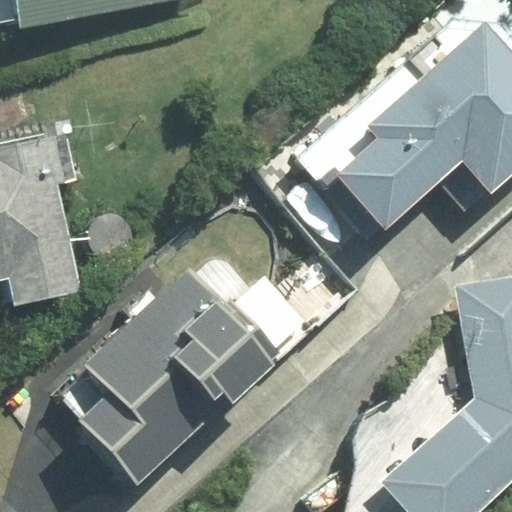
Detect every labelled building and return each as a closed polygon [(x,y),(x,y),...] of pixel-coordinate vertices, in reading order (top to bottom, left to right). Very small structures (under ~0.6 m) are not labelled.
[(0,0),(0,23),(128,0),(0,0)] [(346,121),(357,131),(314,169),(363,223),(439,155),(468,188),(511,147),(511,61),(508,64),(463,15),(346,121)] [(0,140),(0,299),(64,287),(43,182),(52,180),(42,131),(0,140)] [(266,149),(249,163),(281,205),(300,191),(266,149)] [(41,392),(72,428),(66,432),(109,483),(266,350),(220,296),(210,304),(177,265),(64,360),(71,367),(41,392)] [(301,287),(317,304),(334,288),(318,271),(301,287)] [(511,271),(440,284),(457,392),(359,475),(390,511),(451,511),(511,460),(511,271)]
